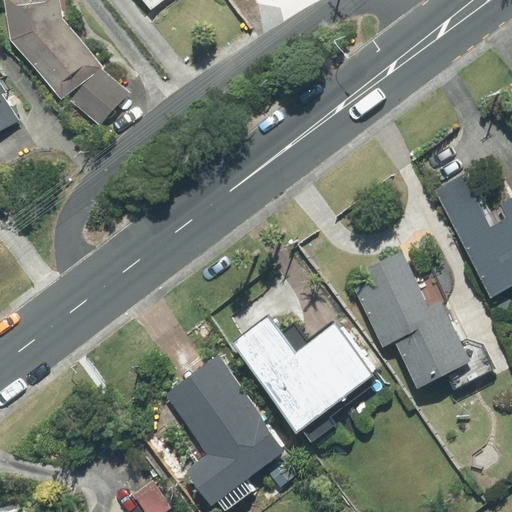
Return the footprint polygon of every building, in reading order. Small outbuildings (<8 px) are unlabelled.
[(60,0),(19,0),(4,3),(11,45),(102,130),(136,94),(65,27),(60,0)] [(171,0),(143,0),(156,14),(171,0)] [(0,95),(0,136),(19,124),(0,95)] [(511,200),(484,214),(465,177),(434,192),(490,301),(511,289),(511,200)] [(429,311),(402,254),(367,270),(373,283),(355,292),(384,351),(394,346),(417,393),(472,367),(442,304),(429,311)] [(370,382),(334,332),(294,360),(268,323),(236,345),(299,432),(370,382)] [(286,452),(220,360),(169,397),(213,460),(191,475),(212,505),(286,452)] [(170,511),(172,511),(154,484),(134,498),(143,511),(170,511)]
